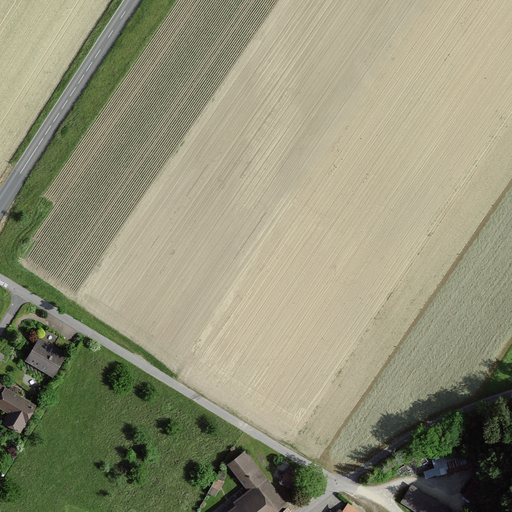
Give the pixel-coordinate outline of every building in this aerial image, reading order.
[(55,377),(69,354),(41,337),(27,361),(55,377)] [(39,405),(0,383),(0,407),(10,413),(5,421),(24,432),(39,405)] [(456,467),(450,447),(431,452),(435,466),(425,469),(427,476),(456,467)] [(248,450),(228,465),(249,495),(225,511),(277,511),(288,503),(248,450)] [(289,465),(283,479),(296,485),(303,471),(289,465)] [(443,511),(445,509),(410,486),(398,503),(412,511),(443,511)] [(358,511),(345,503),(338,511),(358,511)]
